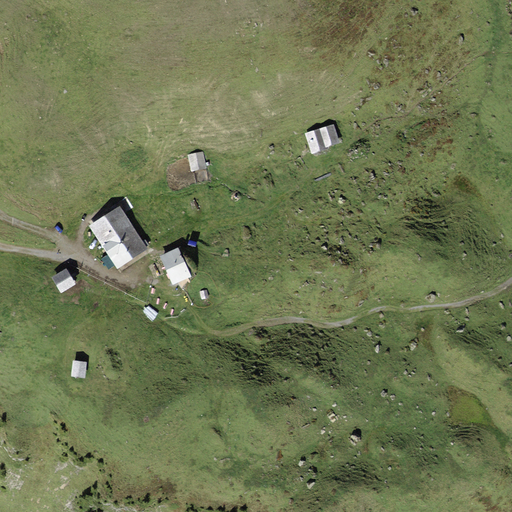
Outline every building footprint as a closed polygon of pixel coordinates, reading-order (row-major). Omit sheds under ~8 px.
[(305,133),(311,152),(339,143),(333,124),(305,133)] [(188,154),(191,170),(206,167),(202,151),(188,154)] [(89,226),(117,269),(147,249),(119,206),(89,226)] [(160,257),(174,287),(192,279),(178,249),(160,257)] [(52,278),(63,293),(76,285),(66,269),(52,278)] [(200,291),(202,300),(209,298),(207,289),(200,291)] [(73,361),(72,377),(84,378),(86,362),(73,361)]
